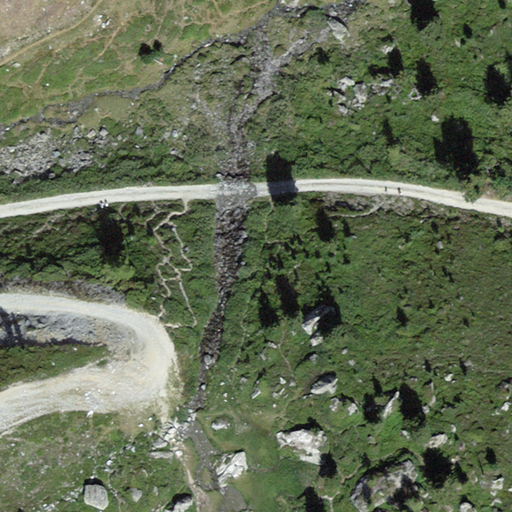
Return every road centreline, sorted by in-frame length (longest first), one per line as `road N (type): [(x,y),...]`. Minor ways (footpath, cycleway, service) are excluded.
road 1 (track): [(0,211),(138,193),(338,183),(511,210)]
road 2 (track): [(0,412),(51,395),(125,392),(158,369),(154,339),(133,319),(0,299)]
